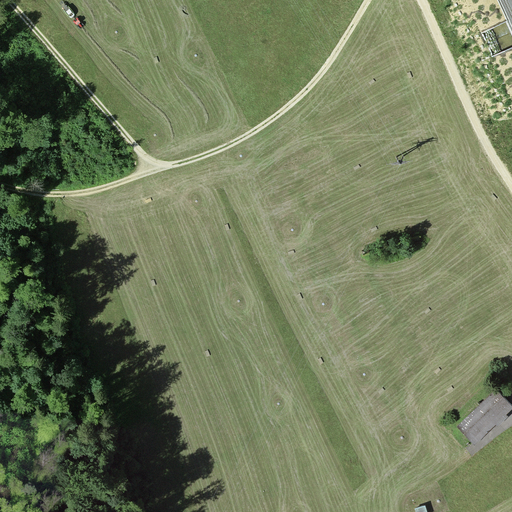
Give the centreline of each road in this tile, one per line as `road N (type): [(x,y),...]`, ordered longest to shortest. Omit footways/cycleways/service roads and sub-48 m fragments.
road 1 (track): [(369,0),(287,108),(230,146),(89,191),(0,183)]
road 2 (track): [(151,170),(10,0)]
